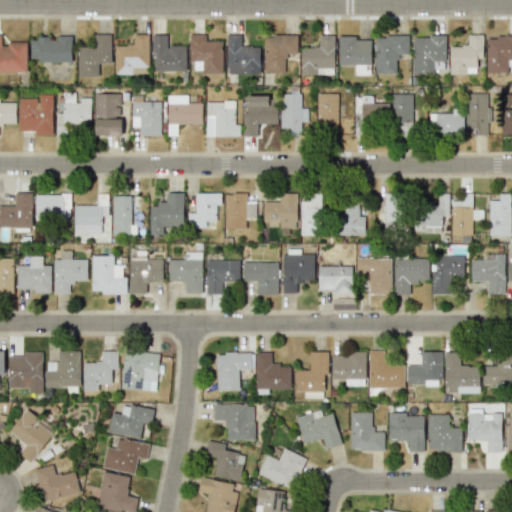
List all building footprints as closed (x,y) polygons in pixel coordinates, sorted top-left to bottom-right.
[(0,72),(26,72),(26,43),(1,43),(1,34),(0,33),(0,72)] [(77,76),(98,76),(98,63),(110,63),(110,34),(93,34),(93,47),(77,47),(77,76)] [(148,34),(133,35),(133,45),(114,45),(114,74),(133,74),(133,67),(148,67),(148,34)] [(223,41),(205,40),(205,34),(189,34),(188,60),(201,61),(201,73),(222,74),(223,41)] [(449,74),(477,74),(476,59),(483,59),(482,34),(468,34),(468,46),(449,46),(449,74)] [(185,45),(166,45),(166,35),(152,35),(152,71),(185,71),(185,45)] [(259,74),(260,47),(240,46),(240,35),(226,35),(226,73),(259,74)] [(297,53),(296,35),(263,35),(263,73),(285,73),(285,54),(297,53)] [(300,74),(333,75),(334,35),(319,35),(318,48),(301,47),(300,74)] [(338,65),(354,65),(355,75),(370,74),(369,39),(356,40),(356,35),(338,36),(338,65)] [(374,73),(396,74),(397,54),(408,55),(408,36),(375,35),(374,73)] [(411,73),(433,73),(433,61),(445,61),(445,36),(412,36),(411,73)] [(511,36),(486,36),(486,73),(507,73),(507,59),(511,59),(511,36)] [(71,37),(48,37),(30,38),(30,62),(72,61),(71,37)] [(90,98),(76,98),(76,93),(62,92),(62,112),(56,112),(55,135),(66,135),(66,126),(90,126),(90,98)] [(120,136),(121,93),(94,93),(94,135),(120,136)] [(280,127),(290,127),(290,134),(306,134),(306,108),(301,108),(301,93),(280,93),(280,127)] [(316,94),(316,128),(337,128),(337,93),(316,94)] [(412,94),(392,93),(391,122),(411,122),(412,94)] [(511,93),(503,93),(502,134),(511,133),(511,93)] [(18,98),(18,131),(34,131),(34,135),(52,135),(52,94),(37,94),(37,98),(18,98)] [(131,126),(138,126),(138,135),(160,136),(160,101),(142,101),(142,95),(131,95),(131,126)] [(177,124),(201,124),(201,103),(187,103),(187,95),(166,95),(167,135),(177,135),(177,124)] [(466,128),(476,129),(476,135),(488,135),(490,96),(467,95),(466,128)] [(243,136),(257,136),(257,124),(276,124),(277,97),(244,96),(243,136)] [(0,123),(15,124),(15,100),(0,99),(0,123)] [(205,136),(239,136),(239,125),(234,125),(234,101),(205,101),(205,136)] [(388,103),(360,102),(360,111),(358,111),(358,123),(387,124),(388,103)] [(463,113),(429,113),(428,126),(433,126),(433,134),(463,134),(463,113)] [(32,192),(14,192),(14,205),(0,204),(0,226),(31,227),(32,192)] [(149,205),(149,234),(163,234),(163,226),(183,226),(183,192),(166,192),(166,201),(157,201),(157,206),(149,205)] [(195,213),(187,213),(187,227),(205,227),(205,221),(216,221),(215,204),(220,204),(220,192),(194,193),(195,213)] [(245,229),(245,218),(255,218),(255,201),(246,201),(246,193),(224,193),(223,228),(245,229)] [(262,202),(263,222),(279,221),(279,235),(288,234),(288,228),(296,228),(296,193),(279,193),(279,201),(262,202)] [(300,235),(320,234),(320,193),(299,194),(300,235)] [(383,228),(402,228),(402,193),(384,193),(383,228)] [(448,193),(437,193),(437,205),(412,204),(411,231),(441,232),(442,216),(448,216),(448,193)] [(509,193),(499,193),(499,200),(488,200),(488,235),(510,235),(509,193)] [(69,194),(34,194),(34,221),(70,220),(69,194)] [(130,196),(112,195),(111,232),(130,233),(130,196)] [(73,232),(100,233),(101,205),(73,205),(73,232)] [(364,235),(365,216),(358,216),(358,205),(337,205),(336,235),(364,235)] [(86,259),(71,259),(70,250),(59,251),(60,259),(53,259),(53,293),(69,293),(69,282),(87,282),(86,259)] [(314,281),(314,254),(282,253),(281,293),(296,293),(296,281),(314,281)] [(504,293),(503,253),(485,253),(485,259),(470,260),(470,281),(485,281),(485,294),(504,293)] [(90,255),(91,293),(126,293),(125,276),(121,276),(121,265),(113,265),(113,255),(90,255)] [(463,255),(431,256),(432,294),(450,293),(450,276),(464,276),(463,255)] [(50,293),(50,265),(42,265),(42,256),(29,256),(29,265),(16,265),(17,289),(32,289),(32,293),(50,293)] [(0,293),(12,293),(13,258),(0,257),(0,293)] [(409,295),(409,281),(428,282),(428,258),(393,257),(393,294),(409,295)] [(390,258),(355,259),(355,276),(366,275),(367,293),(391,292),(390,258)] [(129,293),(145,293),(145,280),(162,280),(162,259),(128,259),(129,293)] [(168,281),(184,281),(185,293),(202,293),(201,259),(168,259),(168,281)] [(239,260),(206,259),(205,295),(221,295),(222,281),(239,281),(239,260)] [(256,294),(278,294),(277,261),(242,262),(242,281),(256,280),(256,294)] [(317,289),(334,290),(334,294),(351,294),(352,266),(317,266),(317,289)] [(368,387),(403,388),(403,365),(384,365),(384,351),(368,350),(368,387)] [(45,386),(79,386),(79,351),(57,351),(57,362),(45,361),(45,386)] [(82,362),(82,391),(97,391),(97,384),(111,384),(111,370),(117,370),(117,351),(101,351),(100,362),(82,362)] [(121,389),(156,391),(158,352),(123,351),(121,389)] [(421,351),(421,365),(406,365),(406,385),(440,385),(440,351),(421,351)] [(238,390),(238,369),(254,369),(253,352),(215,353),(216,390),(238,390)] [(290,364),(271,365),(271,352),(254,352),(255,389),(290,388),(290,364)] [(327,352),(309,352),(309,370),(295,370),(295,391),(304,391),(304,397),(323,398),(323,375),(327,375),(327,352)] [(365,385),(364,352),(331,353),(332,379),(344,379),(344,386),(365,385)] [(443,392),(479,393),(479,366),(460,365),(461,352),(444,352),(443,392)] [(511,353),(495,355),(496,365),(482,366),(482,386),(511,385),(511,353)] [(42,354),(7,354),(7,387),(28,387),(28,393),(42,393),(42,354)] [(139,437),(141,426),(150,427),(153,410),(113,402),(108,432),(139,437)] [(254,439),(253,403),(212,404),(212,420),(225,420),(225,440),(254,439)] [(485,452),(501,452),(501,412),(495,412),(495,404),(477,403),(476,409),(467,408),(466,440),(486,441),(485,452)] [(18,453),(29,462),(51,434),(36,422),(40,417),(27,407),(8,431),(24,444),(18,453)] [(295,416),(303,443),(322,438),(325,449),(341,444),(332,413),(321,416),(320,410),(295,416)] [(350,450),(384,449),(383,431),(372,432),(372,411),(349,412),(350,450)] [(388,440),(407,440),(408,452),(424,452),(423,413),(388,414),(388,440)] [(448,414),(427,415),(427,451),(461,451),(460,427),(448,427),(448,414)] [(134,473),(136,457),(145,459),(147,443),(116,439),(115,448),(105,447),(102,468),(134,473)] [(243,453),(224,451),(225,444),(207,441),(205,456),(215,457),(212,477),(240,480),(243,453)] [(257,474),(292,489),(306,458),(283,448),(278,460),(266,454),(257,474)] [(34,468),(40,500),(79,492),(74,471),(54,475),(52,465),(34,468)] [(95,506),(126,511),(133,511),(136,497),(125,495),(129,477),(102,471),(95,506)] [(233,511),(238,484),(199,477),(197,492),(207,493),(203,511),(233,511)] [(254,511),(289,511),(284,511),(286,492),(257,488),(254,511)]
